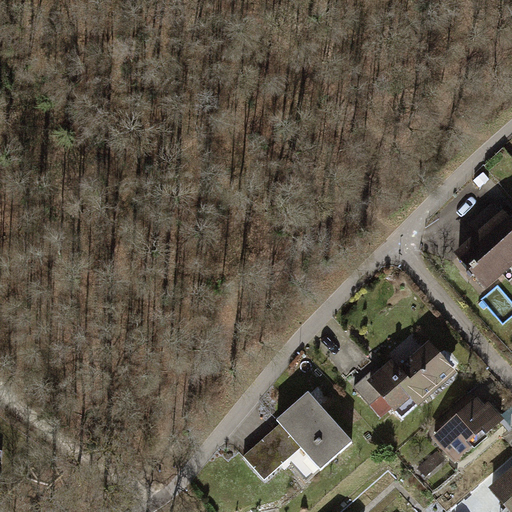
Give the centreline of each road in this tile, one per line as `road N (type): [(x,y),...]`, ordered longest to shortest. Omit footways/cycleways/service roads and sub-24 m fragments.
road 1 (residential): [(399,239),(138,511)]
road 2 (residential): [(399,239),(412,265),(511,379)]
road 3 (track): [(0,382),(119,511)]
road 4 (residential): [(511,141),(399,239)]
